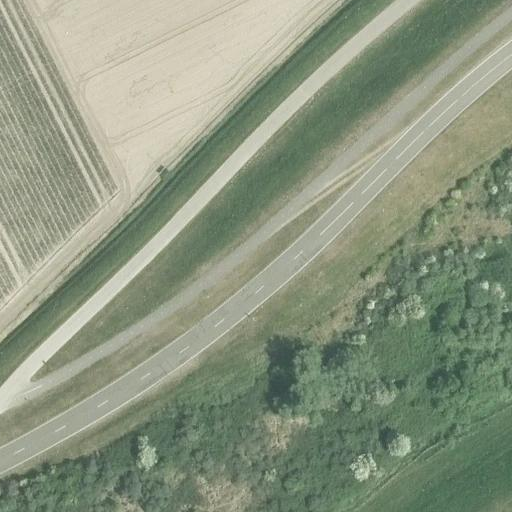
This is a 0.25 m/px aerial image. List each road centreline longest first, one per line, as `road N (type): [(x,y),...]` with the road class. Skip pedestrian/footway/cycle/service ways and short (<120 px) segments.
road 1 (unclassified): [(0,452),(167,358),(324,231),(463,92),(511,58)]
road 2 (unclassified): [(0,403),(250,143),(412,0)]
